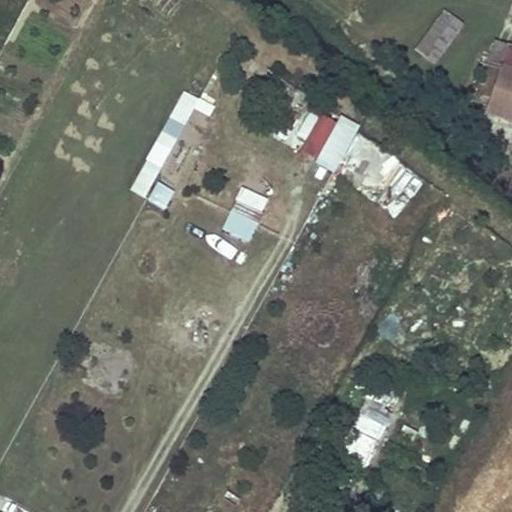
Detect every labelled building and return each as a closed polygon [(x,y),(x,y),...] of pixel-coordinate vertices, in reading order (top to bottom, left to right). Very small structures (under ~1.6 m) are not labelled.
[(461,33),(444,20),(424,46),(441,59),(461,33)] [(509,49),(492,44),(475,97),(490,102),(486,116),(511,124),(511,75),(501,72),(509,49)] [(511,50),(509,49),(501,72),(511,75),(511,50)] [(206,124),(214,108),(181,91),(129,194),(144,201),(187,115),(206,124)] [(296,155),(332,175),(356,132),(320,112),(296,155)] [(240,188),(220,231),(247,243),(267,200),(240,188)] [(172,200),(157,193),(148,210),(162,218),(172,200)] [(391,400),(374,390),(349,434),(373,448),(388,421),(381,418),(391,400)] [(405,418),(396,439),(412,445),(420,424),(405,418)]
